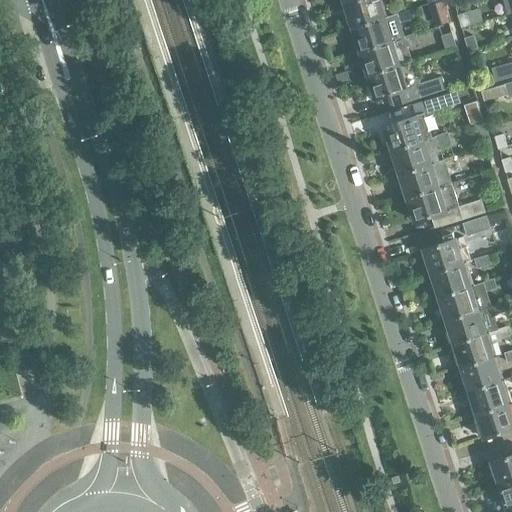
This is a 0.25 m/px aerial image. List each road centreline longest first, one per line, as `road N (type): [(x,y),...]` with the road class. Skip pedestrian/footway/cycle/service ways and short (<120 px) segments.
road 1 (residential): [(451,511),(288,0)]
road 2 (primary): [(183,511),(159,492),(144,457),(143,308),(126,228),(64,58)]
road 3 (primary): [(64,58),(65,96),(105,231),(119,312),(111,448),(96,501)]
